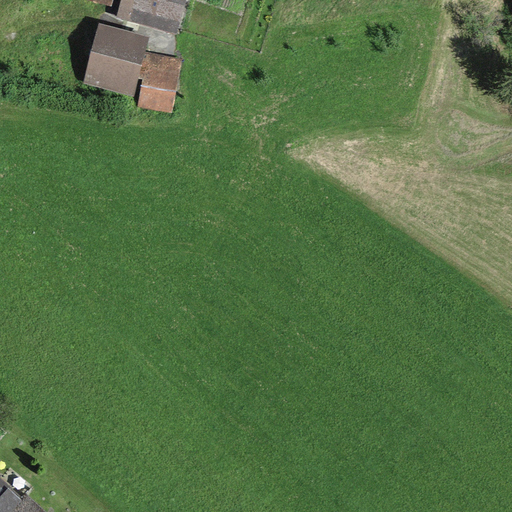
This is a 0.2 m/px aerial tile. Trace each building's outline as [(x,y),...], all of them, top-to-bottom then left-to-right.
[(127,20),(129,13),(169,25),(175,0),(125,0),(120,18),(127,20)] [(100,34),(89,74),(129,85),(140,45),(100,34)] [(151,56),(143,97),(167,102),(175,61),(151,56)] [(171,93),(170,105),(179,106),(180,93),(171,93)] [(0,511),(40,511),(24,496),(23,497),(18,503),(6,493),(0,499),(0,498),(0,511)]
